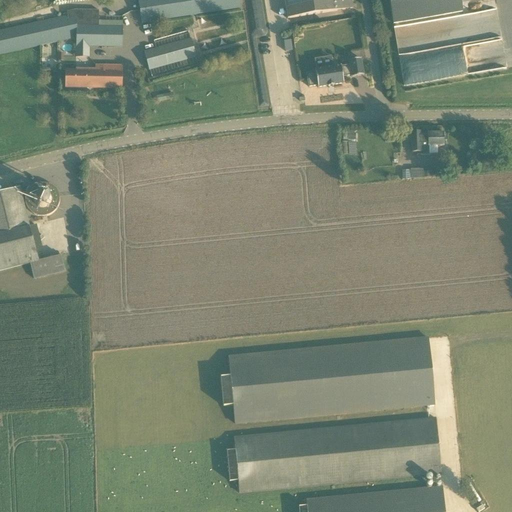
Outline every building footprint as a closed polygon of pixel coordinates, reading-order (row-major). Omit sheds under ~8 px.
[(240,9),(238,0),(138,0),(142,23),(240,9)] [(284,0),(286,9),(287,19),(352,9),(351,0),(284,0)] [(389,0),(393,24),(462,12),(460,0),(389,0)] [(63,17),(45,21),(0,30),(0,55),(56,42),(66,40),(75,38),(75,57),(90,58),(90,47),(122,47),(122,27),(98,26),(98,21),(98,11),(74,11),(66,12),(67,16),(63,17)] [(191,40),(154,50),(144,53),(149,70),(195,57),(191,40)] [(315,73),(306,74),(308,87),(317,86),(318,88),(327,86),(328,87),(334,86),(333,85),(343,84),(342,77),(351,76),(351,78),(363,76),(361,59),(349,61),(349,66),(341,67),(340,67),(332,68),(332,66),(323,67),(323,69),(315,71),(315,73)] [(76,73),(66,73),(66,88),(121,89),(122,67),(102,67),(102,71),(76,71),(76,73)] [(344,143),(345,154),(356,154),(355,132),(348,132),(348,136),(350,136),(351,142),(344,143)] [(412,153),(416,153),(416,155),(429,155),(429,147),(444,147),(443,134),(421,134),(421,133),(412,133),(412,153)] [(26,208),(27,209),(28,211),(29,212),(30,213),(32,214),(33,215),(35,216),(36,216),(38,217),(39,217),(41,217),(43,217),(44,217),(46,217),(48,216),(49,216),(51,215),(52,214),(54,213),(55,212),(56,211),(57,209),(58,208),(58,206),(59,205),(59,203),(60,202),(60,200),(60,198),(60,196),(59,195),(59,193),(58,191),(57,190),(56,189),(55,187),(54,186),(52,185),(47,191),(46,191),(44,190),(43,190),(42,190),(39,190),(37,182),(36,183),(35,183),(33,184),(32,185),(30,186),(29,187),(28,188),(27,190),(26,191),(26,193),(25,194),(25,196),(24,198),(24,199),(24,200),(24,201),(25,203),(25,205),(25,206),(26,208)] [(0,271),(30,264),(34,279),(65,271),(61,256),(38,262),(19,187),(0,192),(0,271)] [(434,337),(347,344),(355,349),(359,349),(371,357),(372,364),(380,363),(384,366),(385,374),(378,384),(387,390),(388,404),(392,403),(394,405),(404,404),(405,408),(411,408),(410,391),(419,390),(420,401),(414,401),(422,407),(439,405),(434,337)] [(306,350),(229,355),(230,377),(220,377),(222,406),(232,406),(233,417),(237,417),(237,424),(254,423),(254,416),(267,415),(266,406),(276,405),(275,394),(290,393),(290,384),(304,383),(303,374),(312,373),(312,367),(308,368),(306,350)] [(439,418),(237,437),(228,479),(241,482),(242,493),(321,485),(321,482),(313,480),(315,478),(307,479),(305,476),(314,475),(322,467),(323,469),(325,463),(302,458),(313,457),(315,448),(330,447),(326,442),(339,435),(342,438),(343,431),(364,436),(378,428),(382,432),(385,429),(398,443),(399,438),(415,429),(425,448),(441,446),(439,418)]
